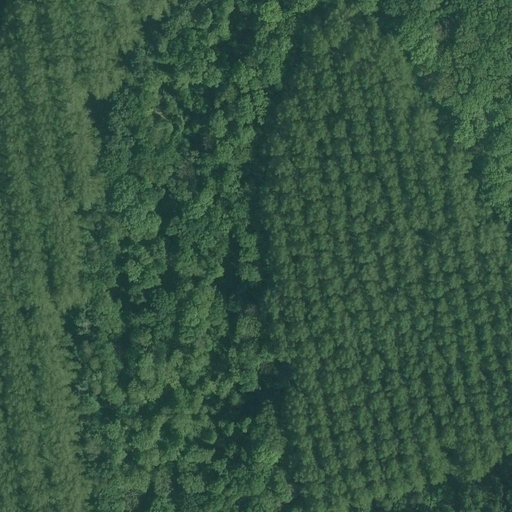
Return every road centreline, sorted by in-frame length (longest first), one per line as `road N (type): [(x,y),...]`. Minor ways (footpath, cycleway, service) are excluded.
road 1 (track): [(131,511),(105,343),(109,210),(148,76),(199,0)]
road 2 (track): [(300,511),(511,445)]
road 3 (track): [(511,467),(374,511)]
